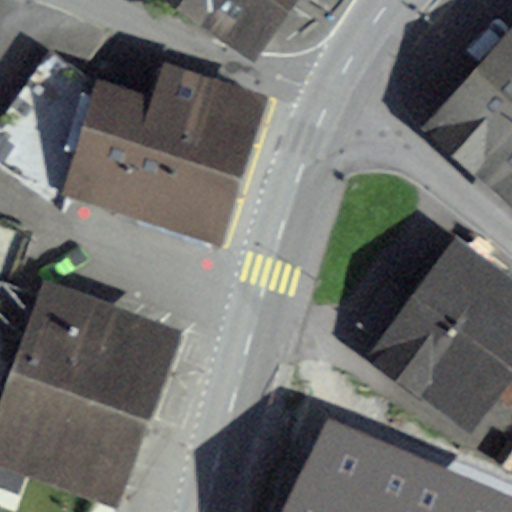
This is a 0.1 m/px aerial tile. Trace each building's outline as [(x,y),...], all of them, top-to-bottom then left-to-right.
[(204,0),(248,30),(269,0),(204,0)] [(50,51),(0,124),(0,167),(47,200),(71,165),(84,181),(206,223),(251,92),(174,69),(160,114),(118,98),(50,51)] [(511,52),(451,122),(511,176),(511,52)] [(414,295),(501,360),(511,345),(511,291),(452,246),(440,262),(414,295)] [(361,323),(470,402),(501,360),(414,295),(412,299),(390,283),(361,323)] [(154,336),(41,295),(0,406),(0,444),(101,481),(154,336)]
